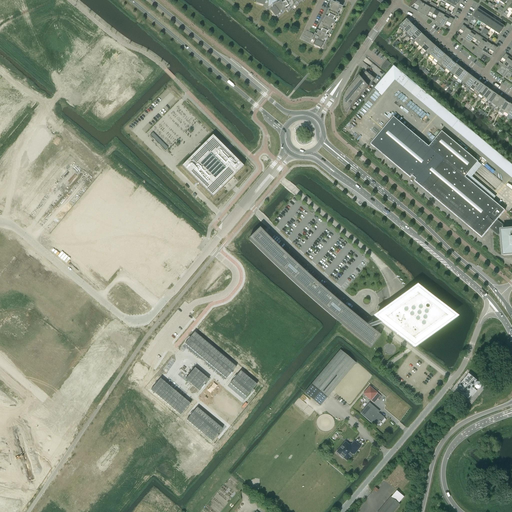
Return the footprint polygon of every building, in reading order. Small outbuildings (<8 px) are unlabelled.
[(273,9),(270,11),(274,17),(280,12),(281,14),(281,15),(288,8),(289,10),(290,11),(296,3),(297,5),(297,6),(301,0),(304,0),(305,0),(304,0),(284,0),(283,1),(277,4),(276,4),(275,4),(271,6),(273,9)] [(422,14),(427,5),(418,0),(417,0),(414,4),(420,7),(417,11),(422,14)] [(314,35),(311,40),(310,41),(314,43),(313,46),(319,49),(324,40),(325,41),(342,7),(330,1),(328,5),(330,6),(315,36),(314,35)] [(427,5),(422,14),(427,17),(429,12),(433,14),(436,10),(427,5)] [(478,20),(483,12),(478,9),(473,17),(478,20)] [(436,10),(433,14),(437,17),(435,21),(440,24),(445,14),(436,10)] [(482,23),(487,15),(483,12),(478,20),(482,23)] [(445,14),(440,24),(444,26),(447,22),(451,24),(454,19),(445,14)] [(486,26),(491,18),(487,15),(482,23),(486,26)] [(491,18),(486,26),(490,29),(496,21),(491,18)] [(404,31),(411,24),(407,20),(400,27),(404,31)] [(496,21),(490,29),(495,31),(500,23),(496,21)] [(500,23),(495,31),(499,34),(504,26),(500,23)] [(411,24),(404,31),(403,32),(406,36),(414,27),(411,24)] [(466,39),(471,31),(463,25),(460,29),(464,32),(461,36),(466,39)] [(411,38),(418,31),(414,27),(406,36),(410,40),(411,38)] [(418,31),(411,38),(415,42),(422,34),(418,31)] [(471,31),(466,39),(470,42),(473,38),(477,41),(480,36),(471,31)] [(422,34),(415,42),(419,45),(425,38),(422,34)] [(480,36),(477,41),(481,43),(478,48),(483,51),(488,42),(480,36)] [(425,38),(419,45),(423,49),(429,41),(425,38)] [(429,41),(423,49),(426,52),(433,45),(429,41)] [(488,42),(483,51),(487,53),(490,49),(494,52),(497,47),(488,42)] [(433,45),(426,52),(430,55),(437,48),(433,45)] [(437,48),(430,55),(430,56),(429,57),(433,61),(434,59),(441,52),(437,48)] [(441,52),(434,59),(433,61),(437,64),(445,55),(441,52)] [(507,68),(511,62),(511,58),(506,54),(502,58),(506,61),(503,65),(507,68)] [(445,55),(437,64),(441,67),(448,58),(445,55)] [(448,58),(441,67),(445,71),(452,61),(448,58)] [(385,71),(391,64),(387,61),(381,67),(385,71)] [(452,61),(445,71),(449,74),(450,72),(456,65),(452,61)] [(456,65),(450,72),(454,76),(460,68),(456,65)] [(511,164),(415,84),(393,66),(374,89),(381,95),(395,79),(410,91),(441,117),(440,118),(455,130),(456,130),(486,154),(485,155),(500,168),(501,167),(511,176),(511,164)] [(460,68),(454,76),(458,79),(464,71),(460,68)] [(359,76),(355,81),(354,82),(352,84),(350,87),(347,91),(345,95),(345,96),(344,98),(344,99),(343,101),(343,102),(343,104),(343,105),(343,107),(343,109),(344,110),(344,112),(345,113),(346,114),(353,105),(375,79),(366,72),(366,71),(361,78),(359,76)] [(464,71),(458,79),(457,80),(461,83),(461,84),(468,74),(464,71)] [(468,74),(461,84),(465,87),(472,77),(468,74)] [(472,77),(465,87),(469,90),(476,80),(472,77)] [(476,80),(469,90),(473,93),(475,91),(480,84),(476,80)] [(480,84),(475,91),(479,95),(485,87),(480,84)] [(485,87),(479,95),(483,98),(489,90),(485,87)] [(489,90),(483,98),(487,101),(493,93),(489,90)] [(493,93),(487,101),(491,104),(497,96),(493,93)] [(497,96),(491,104),(496,107),(501,98),(497,96)] [(501,98),(496,107),(500,109),(505,101),(501,98)] [(505,101),(500,109),(504,112),(510,104),(505,101)] [(482,238),(490,228),(497,220),(505,210),(465,177),(478,162),(442,131),(429,147),(394,117),(371,144),(411,178),(412,176),(416,179),(414,181),(482,238)] [(152,132),(150,135),(165,150),(168,148),(152,132)] [(192,156),(181,166),(197,182),(199,185),(212,198),(223,187),(233,177),(243,166),(228,151),(225,148),(212,135),(202,146),(192,156)] [(479,168),(487,174),(489,172),(482,165),(479,168)] [(139,188),(125,207),(126,208),(121,215),(129,221),(127,223),(157,247),(167,233),(162,229),(174,214),(139,188)] [(96,193),(69,227),(85,239),(83,241),(89,246),(90,245),(110,260),(124,242),(121,240),(124,236),(122,234),(129,224),(127,223),(123,228),(113,221),(115,219),(113,217),(118,211),(112,207),(114,204),(107,199),(106,201),(96,193)] [(183,219),(181,222),(191,229),(193,226),(183,219)] [(497,220),(490,228),(497,235),(502,235),(503,255),(511,254),(511,229),(509,230),(497,220)] [(334,318),(338,321),(346,328),(354,335),(362,341),(371,348),(381,336),(372,330),(369,327),(363,322),(359,319),(351,312),(343,305),(332,296),(326,291),(320,285),(311,278),(304,271),(297,264),(290,258),(280,249),(272,241),(266,235),(264,233),(260,228),(249,239),(256,246),(262,252),(270,260),(276,266),(282,272),(287,276),(293,282),(300,288),(305,293),(310,298),(317,303),(324,309),(329,314),(334,318)] [(169,255),(165,261),(178,270),(182,264),(169,255)] [(413,347),(455,317),(416,287),(405,295),(375,317),(381,322),(385,325),(413,347)] [(194,332),(185,344),(226,378),(236,367),(194,332)] [(319,406),(326,398),(355,363),(340,350),(311,385),(304,393),(319,406)] [(194,368),(184,379),(198,391),(208,380),(194,368)] [(239,371),(229,384),(245,397),(255,385),(239,371)] [(469,374),(456,389),(469,400),(477,391),(472,387),(477,381),(469,374)] [(160,378),(150,390),(179,415),(189,404),(160,378)] [(369,386),(363,394),(370,401),(374,396),(377,399),(380,396),(377,393),(369,386)] [(379,412),(373,407),(369,404),(360,414),(370,422),(373,419),(374,421),(378,425),(381,422),(380,421),(383,418),(380,415),(379,416),(377,414),(379,412)] [(197,407),(186,420),(212,441),(222,429),(197,407)] [(352,454),(353,454),(360,447),(354,442),(351,445),(350,444),(349,445),(345,442),(336,452),(340,455),(339,456),(342,458),(343,458),(346,460),(352,454)] [(393,511),(400,504),(391,496),(377,511),(393,511)]
